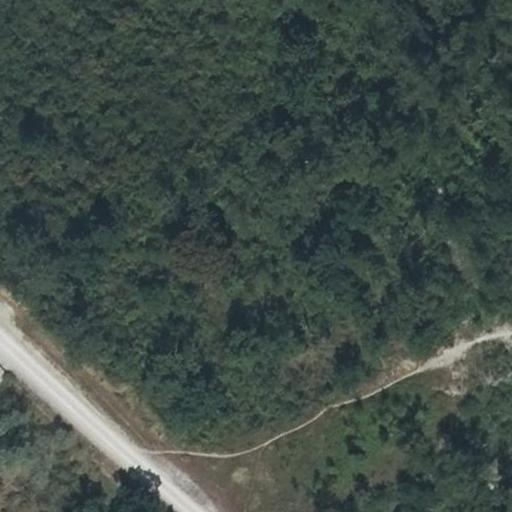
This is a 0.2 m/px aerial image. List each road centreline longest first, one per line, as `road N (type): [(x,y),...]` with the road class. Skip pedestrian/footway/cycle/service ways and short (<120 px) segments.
road 1 (track): [(511,332),(262,437),(147,457)]
road 2 (track): [(206,511),(0,337)]
